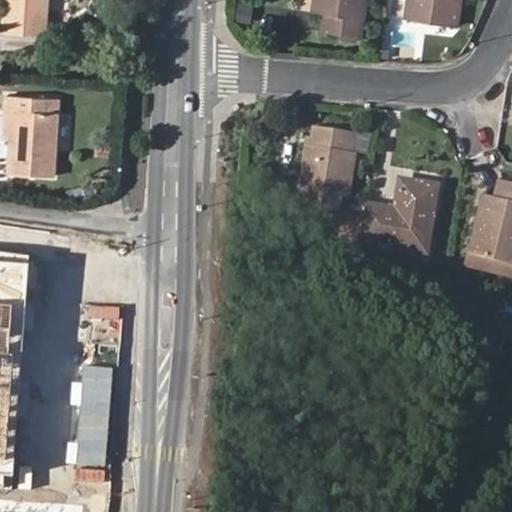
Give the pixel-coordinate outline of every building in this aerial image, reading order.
[(3,0),(1,33),(43,36),(45,0),(3,0)] [(359,38),(363,0),(315,0),(314,13),(325,15),(323,33),(359,38)] [(408,0),(406,20),(453,27),(456,0),(408,0)] [(5,96),(4,110),(10,111),(9,139),(7,175),(53,177),(56,98),(5,96)] [(10,111),(4,110),(2,139),(9,139),(10,111)] [(313,147),(306,145),(298,189),(307,191),(305,204),(335,209),(337,196),(347,197),(355,154),(348,152),(352,134),(316,128),(314,138),(313,147)] [(307,137),(306,145),(313,147),(314,138),(307,137)] [(366,205),(360,241),(425,251),(435,186),(401,180),(396,210),(366,205)] [(511,265),(511,182),(501,180),(496,197),(486,194),(471,254),(511,265)]
